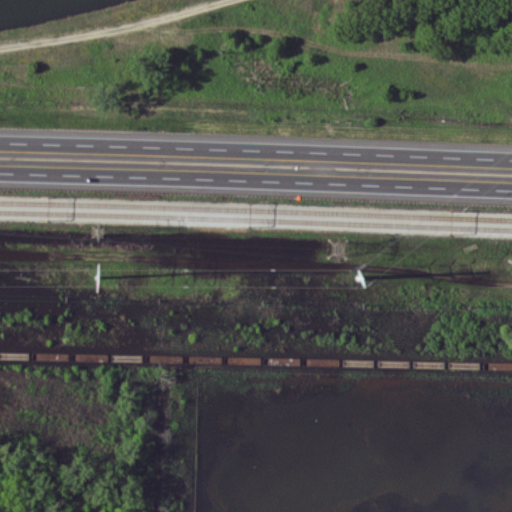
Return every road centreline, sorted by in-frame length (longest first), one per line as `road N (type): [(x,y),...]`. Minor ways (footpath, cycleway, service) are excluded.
road 1 (track): [(0,57),(63,41),(231,29),(355,53),(511,68)]
road 2 (motorway): [(511,158),(0,141)]
road 3 (motorway): [(0,170),(511,187)]
